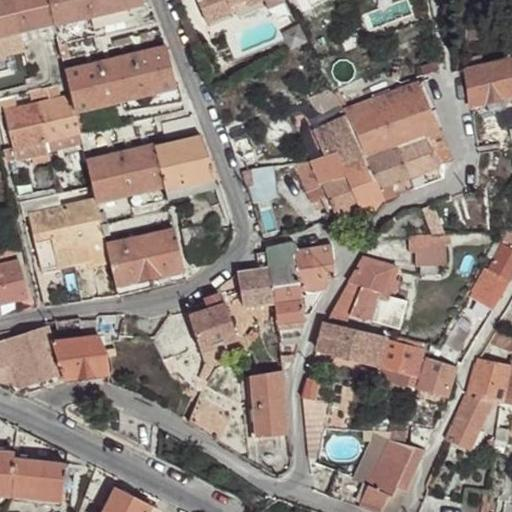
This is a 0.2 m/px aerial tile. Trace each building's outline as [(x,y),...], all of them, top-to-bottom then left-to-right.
[(20,33),(54,25),(48,0),(0,0),(0,62),(25,57),(20,33)] [(48,0),(54,25),(67,22),(78,20),(91,17),(93,28),(123,22),(122,17),(128,16),(126,7),(142,4),(141,0),(48,0)] [(263,1),(262,0),(194,0),(205,25),(232,15),(230,9),(244,3),(247,7),(263,1)] [(78,20),(67,22),(69,32),(80,30),(78,20)] [(70,96),(74,109),(177,87),(167,48),(65,71),(70,96)] [(490,102),(511,97),(511,82),(508,63),(483,69),(490,102)] [(328,83),(317,66),(297,78),(303,89),(312,92),(328,83)] [(483,69),(466,73),(472,108),(490,102),(483,69)] [(368,164),(400,153),(426,142),(440,136),(419,86),(347,115),(368,164)] [(368,164),(347,115),(330,88),(299,105),(313,131),(323,156),(338,155),(350,153),(357,169),(370,167),(368,164)] [(13,149),(79,135),(74,109),(70,96),(3,112),(13,149)] [(199,133),(192,117),(160,124),(163,139),(199,133)] [(234,152),(246,161),(255,158),(244,127),(227,131),(234,152)] [(15,164),(81,149),(79,135),(13,149),(15,164)] [(438,168),(452,162),(440,136),(426,142),(438,168)] [(216,179),(200,137),(154,148),(163,186),(164,191),(216,179)] [(410,179),(438,168),(426,142),(400,153),(410,179)] [(86,163),(94,201),(163,186),(154,148),(86,163)] [(350,153),(338,155),(344,172),(357,169),(350,153)] [(381,191),(410,179),(400,153),(368,164),(370,167),(381,191)] [(323,156),(310,157),(320,181),(345,175),(344,172),(338,155),(323,156)] [(320,181),(310,157),(307,159),(295,162),(309,200),(325,193),(320,181)] [(242,174),(246,186),(274,182),(270,167),(248,172),(242,174)] [(357,169),(344,172),(345,175),(358,207),(384,200),(381,191),(370,167),(357,169)] [(442,179),(438,168),(410,179),(414,189),(442,179)] [(358,207),(345,175),(320,181),(325,193),(334,214),(358,207)] [(220,190),(216,179),(164,191),(167,202),(220,190)] [(384,200),(414,189),(410,179),(381,191),(384,200)] [(246,186),(252,204),(278,198),(274,182),(246,186)] [(88,243),(103,240),(94,201),(28,215),(41,262),(70,256),(72,265),(91,262),(92,261),(88,243)] [(191,267),(210,263),(202,228),(182,229),(191,267)] [(109,263),(114,285),(184,269),(175,230),(105,246),(109,263)] [(511,250),(511,232),(510,232),(501,244),(511,250)] [(476,236),(404,243),(405,258),(410,257),(412,272),(442,269),(440,251),(477,247),(476,236)] [(103,240),(88,243),(92,261),(91,262),(92,266),(109,263),(105,246),(103,240)] [(394,256),(394,241),(380,242),(372,259),(394,256)] [(298,264),(297,250),(293,251),(291,242),(276,246),(278,266),(298,264)] [(0,259),(15,256),(12,244),(0,246),(0,259)] [(332,244),(297,250),(298,264),(322,260),(323,269),(333,268),(332,244)] [(509,284),(511,277),(511,250),(501,244),(486,271),(509,284)] [(270,253),(272,268),(278,266),(276,246),(269,247),(270,253)] [(272,268),(270,253),(258,255),(260,271),(272,268)] [(362,258),(350,283),(363,286),(381,292),(380,300),(388,304),(399,267),(362,258)] [(0,305),(26,298),(16,260),(0,264),(0,305)] [(302,290),(325,287),(323,269),(322,260),(298,264),(301,283),(302,290)] [(274,287),(301,283),(298,264),(278,266),(272,268),(274,287)] [(238,274),(228,281),(228,284),(233,296),(246,335),(255,324),(278,322),(276,304),(274,287),(272,268),(260,271),(254,273),(238,274)] [(334,271),(333,268),(323,269),(325,287),(334,271)] [(499,300),(509,284),(486,271),(478,287),(499,300)] [(281,323),(304,319),(302,290),(301,283),(274,287),(276,304),(278,322),(278,324),(281,323)] [(329,319),(346,323),(361,290),(350,283),(329,319)] [(221,286),(208,296),(212,311),(227,305),(221,286)] [(371,323),(380,300),(381,292),(363,286),(352,317),(371,323)] [(208,296),(187,312),(190,317),(212,311),(208,296)] [(240,343),(227,305),(212,311),(190,317),(197,342),(202,353),(240,343)] [(81,317),(56,321),(60,335),(98,333),(96,320),(81,320),(81,317)] [(303,329),(304,319),(281,323),(281,337),(301,336),(303,329)] [(344,329),(346,323),(329,319),(327,324),(344,329)] [(268,338),(281,337),(281,323),(278,324),(278,322),(266,324),(268,338)] [(378,366),(385,343),(385,340),(344,329),(327,324),(323,324),(317,349),(378,366)] [(455,324),(448,337),(462,344),(468,332),(455,324)] [(20,388),(63,374),(53,343),(49,333),(48,326),(5,340),(20,388)] [(64,379),(107,373),(110,373),(108,357),(106,349),(102,337),(53,343),(63,374),(64,379)] [(439,354),(451,361),(462,344),(448,337),(439,354)] [(0,382),(20,388),(5,340),(0,341),(0,382)] [(415,377),(421,353),(385,343),(378,366),(409,376),(415,377)] [(425,358),(416,387),(446,397),(455,368),(425,358)] [(491,399),(501,401),(510,367),(478,359),(467,394),(461,400),(445,438),(467,447),(491,399)] [(501,401),(511,402),(511,359),(511,360),(510,367),(501,401)] [(289,434),(284,370),(259,374),(252,375),(257,436),(289,434)] [(406,386),(412,388),(415,377),(409,376),(406,386)] [(305,388),(302,399),(315,401),(317,391),(305,388)] [(187,421),(218,440),(232,414),(201,397),(187,421)] [(302,399),(304,429),(310,429),(315,401),(302,399)] [(329,403),(315,401),(310,429),(323,432),(329,403)] [(404,490),(423,448),(401,442),(403,427),(389,425),(375,428),(371,441),(383,446),(368,481),(355,476),(340,469),(327,496),(375,511),(382,511),(388,497),(391,497),(396,486),(404,490)] [(498,427),(497,441),(507,443),(509,429),(498,427)] [(413,436),(427,438),(430,431),(414,429),(413,436)] [(371,441),(355,476),(368,481),(383,446),(371,441)] [(248,443),(249,459),(258,458),(258,451),(255,450),(254,442),(248,443)] [(13,453),(0,452),(0,495),(11,496),(13,458),(13,453)] [(292,463),(291,457),(282,457),(277,466),(262,458),(258,464),(274,474),(276,475),(283,474),(289,470),(292,463)] [(64,465),(13,458),(11,496),(61,501),(64,465)] [(394,511),(404,490),(396,486),(391,497),(388,497),(382,511),(394,511)] [(153,511),(108,487),(106,491),(110,493),(100,511),(153,511)] [(511,511),(511,500),(505,500),(502,511),(511,511)]
